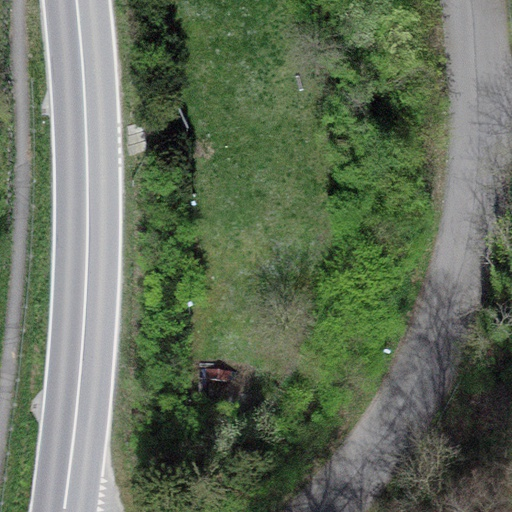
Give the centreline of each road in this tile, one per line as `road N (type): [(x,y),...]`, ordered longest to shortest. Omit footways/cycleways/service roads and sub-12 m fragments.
road 1 (residential): [(309,511),(379,401),(425,303),(459,187),(454,0)]
road 2 (tertiary): [(64,511),(87,203),(74,0)]
